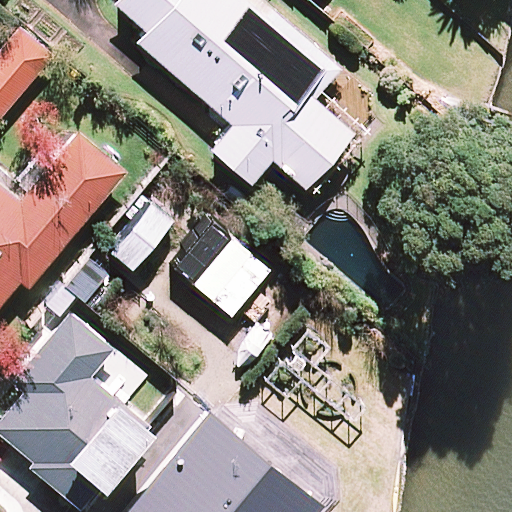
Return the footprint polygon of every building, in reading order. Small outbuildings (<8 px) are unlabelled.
[(109,0),(138,25),(129,35),(226,120),(205,144),(242,177),(264,151),(297,180),(344,126),(305,92),(330,64),(258,0),(109,0)] [(0,107),(46,53),(13,25),(0,40),(0,107)] [(114,169),(67,130),(11,197),(0,187),(0,289),(12,275),(19,281),(114,169)] [(168,290),(125,255),(66,324),(79,334),(51,371),(89,404),(85,409),(134,449),(203,367),(145,318),(168,290)] [(195,424),(172,406),(135,456),(158,473),(195,424)] [(204,475),(183,457),(138,511),(304,511),(321,492),(275,454),(221,459),(204,475)]
